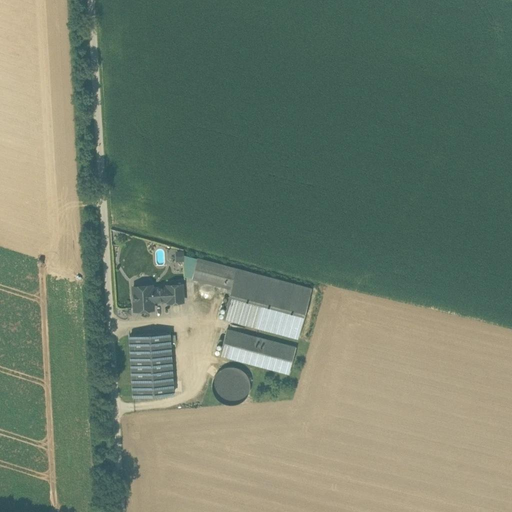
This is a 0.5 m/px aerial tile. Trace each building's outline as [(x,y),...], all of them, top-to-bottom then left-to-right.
[(236,268),(198,258),(192,278),(221,286),(220,290),(230,293),(236,268)] [(311,288),(236,268),(230,293),(223,318),(298,338),(311,288)] [(182,284),(167,285),(167,287),(168,300),(168,302),(183,301),(182,284)] [(152,285),(140,286),(141,291),(133,291),(134,308),(142,308),(142,310),(153,309),(153,301),(168,300),(167,287),(152,288),(152,285)] [(296,347),(227,329),(220,355),(289,373),(296,347)] [(169,333),(129,336),(133,396),(173,393),(169,333)] [(237,367),(231,366),(224,367),(219,371),(214,376),(212,382),(212,389),(215,394),(220,400),(227,402),(234,403),(241,400),(246,395),(249,389),(250,381),(247,375),(243,370),(237,367)]
